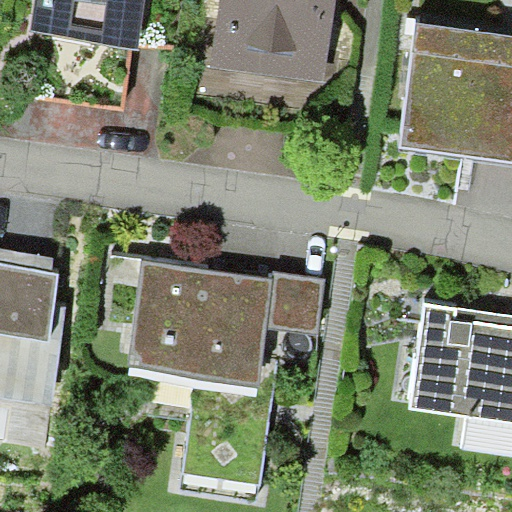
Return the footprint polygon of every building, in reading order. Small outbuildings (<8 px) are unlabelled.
[(36,0),(24,94),(119,107),(132,0),(36,0)] [(283,45),(316,49),(322,0),(221,0),(213,60),(280,69),(283,45)] [(411,18),(393,147),(511,163),(511,52),(472,47),(472,43),(445,40),(445,43),(413,39),(416,19),(411,18)] [(196,352),(257,361),(268,277),(137,259),(126,343),(196,352)] [(0,366),(39,372),(54,268),(0,260),(0,366)] [(511,325),(451,316),(452,306),(419,302),(405,401),(462,409),(456,444),(511,452),(511,447),(511,325)] [(274,363),(257,361),(196,352),(174,489),(252,500),(274,363)]
